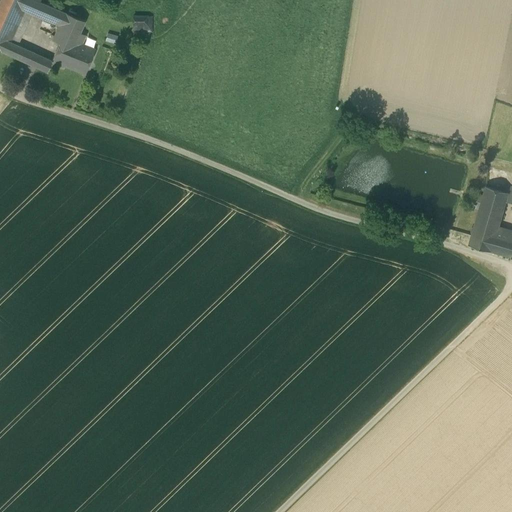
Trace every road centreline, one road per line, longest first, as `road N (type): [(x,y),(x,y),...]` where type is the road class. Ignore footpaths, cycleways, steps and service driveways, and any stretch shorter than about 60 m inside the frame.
road 1 (unclassified): [(511,270),(332,215),(0,86)]
road 2 (unclassified): [(279,511),(511,286)]
